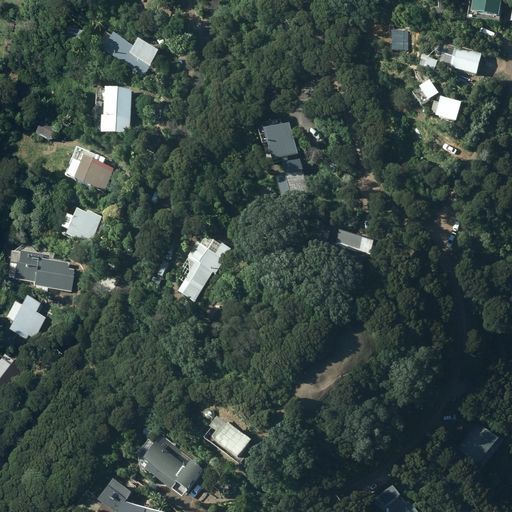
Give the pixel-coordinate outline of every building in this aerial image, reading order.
[(502,28),(505,0),(472,0),(470,25),(502,28)] [(84,36),(66,35),(65,47),(82,49),(84,36)] [(140,56),(110,39),(102,53),(109,57),(108,59),(146,82),(151,74),(155,76),(163,61),(143,50),(140,56)] [(454,72),(479,78),(483,58),(459,52),(454,72)] [(136,125),(137,112),(133,112),(134,96),(109,94),(107,124),(105,124),(104,138),(131,140),(132,124),(136,125)] [(436,124),(457,129),(462,108),(441,103),(436,124)] [(35,139),(51,144),(55,132),(40,127),(35,139)] [(292,136),(268,143),(276,170),(283,168),(288,183),(278,186),(285,212),(294,209),(293,206),(311,199),(302,168),(301,169),(300,166),(292,169),(293,172),(290,173),(288,166),(300,162),(292,136)] [(97,167),(87,164),(79,186),(107,196),(115,174),(105,170),(107,164),(99,161),(97,167)] [(46,218),(51,205),(39,200),(34,213),(46,218)] [(80,215),(70,241),(92,250),(104,221),(90,216),(89,219),(80,215)] [(307,244),(327,247),(330,230),(311,227),(307,244)] [(332,275),(360,281),(367,244),(339,239),(332,275)] [(197,306),(215,276),(217,278),(225,264),(204,251),(196,264),(194,262),(191,266),(198,270),(189,287),(193,290),(187,299),(197,306)] [(69,268),(43,267),(43,260),(21,259),(20,275),(17,274),(15,286),(35,287),(35,294),(72,295),(73,289),(74,275),(68,275),(69,268)] [(39,335),(46,323),(36,318),(40,311),(27,305),(23,313),(16,309),(8,326),(15,329),(11,337),(27,346),(29,341),(30,341),(26,350),(32,353),(36,347),(40,349),(46,338),(39,335)] [(254,438),(232,421),(231,423),(222,416),(206,436),(237,460),(254,438)] [(478,463),(498,436),(477,421),(457,447),(478,463)] [(153,460),(148,467),(185,495),(205,468),(166,438),(163,442),(162,441),(149,457),(153,460)] [(66,477),(58,470),(50,480),(58,487),(66,477)] [(101,498),(119,511),(134,491),(116,478),(101,498)] [(376,499),(386,511),(422,511),(411,498),(409,500),(396,484),(376,499)] [(127,500),(123,511),(173,511),(174,511),(127,500)]
